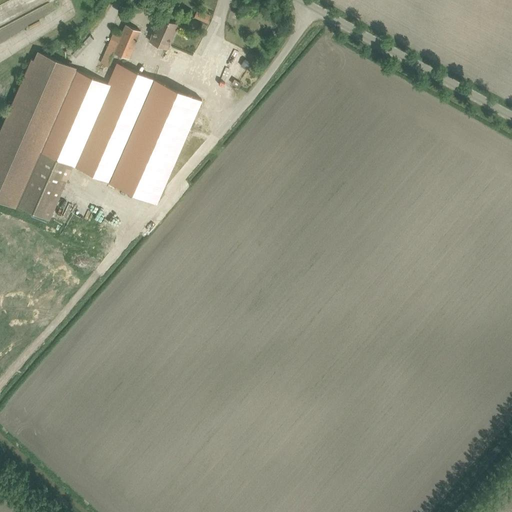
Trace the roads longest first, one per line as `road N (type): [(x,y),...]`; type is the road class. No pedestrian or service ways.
road 1 (unclassified): [(511,120),(286,0)]
road 2 (track): [(0,390),(106,268)]
